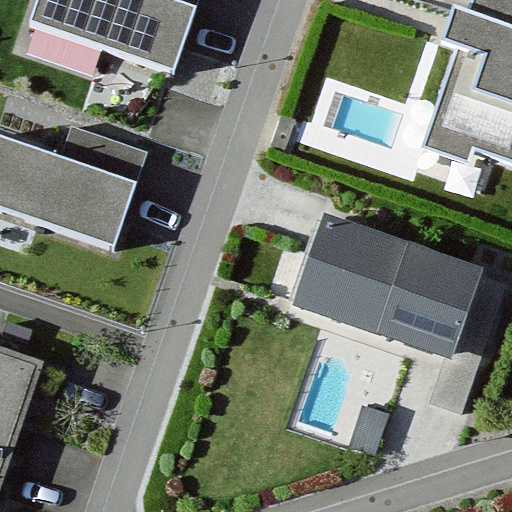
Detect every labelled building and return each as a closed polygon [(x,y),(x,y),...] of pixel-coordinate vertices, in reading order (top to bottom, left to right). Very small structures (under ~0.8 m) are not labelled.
[(149,0),(41,0),(31,30),(172,79),(194,15),(149,0)] [(149,0),(194,15),(199,0),(149,0)] [(511,0),(475,0),(467,22),(453,17),(442,51),(460,57),(427,150),(464,163),(467,152),(511,167),(511,0)] [(73,131),(61,167),(135,191),(147,156),(73,131)] [(61,167),(0,146),(0,215),(115,253),(135,191),(61,167)] [(409,256),(328,227),(298,313),(380,340),(409,256)] [(477,280),(409,256),(380,340),(447,364),(477,280)] [(505,290),(477,280),(447,364),(432,406),(460,416),(505,290)] [(0,488),(39,372),(0,359),(0,488)] [(389,418),(363,410),(350,450),(376,458),(389,418)]
